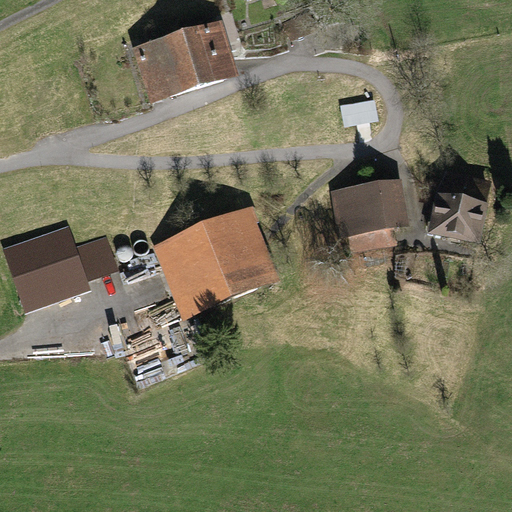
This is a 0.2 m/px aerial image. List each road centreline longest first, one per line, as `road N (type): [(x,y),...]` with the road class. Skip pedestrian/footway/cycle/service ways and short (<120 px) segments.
road 1 (track): [(41,156),(278,76),(350,66),(395,89),(394,149)]
road 2 (track): [(0,166),(41,156),(394,149)]
road 3 (track): [(0,359),(125,319)]
